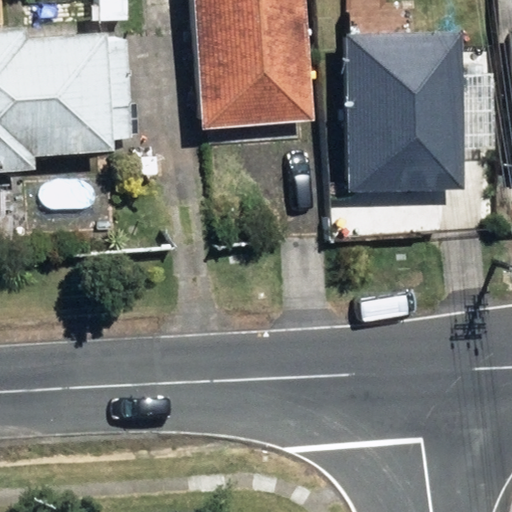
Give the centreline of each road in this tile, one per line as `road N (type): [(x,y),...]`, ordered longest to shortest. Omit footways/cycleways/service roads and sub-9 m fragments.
road 1 (residential): [(0,390),(423,369)]
road 2 (residential): [(434,511),(423,369)]
